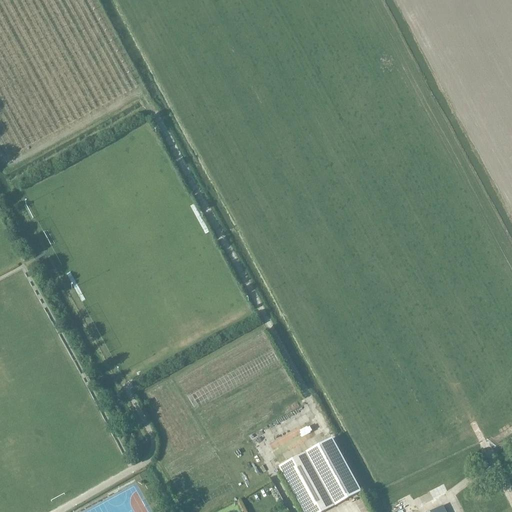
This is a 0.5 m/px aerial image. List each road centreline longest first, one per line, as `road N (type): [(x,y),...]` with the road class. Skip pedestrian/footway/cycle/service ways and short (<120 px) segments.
road 1 (track): [(292,511),(268,460),(304,420),(307,399),(152,108)]
road 2 (track): [(54,511),(148,462),(152,440),(128,387)]
